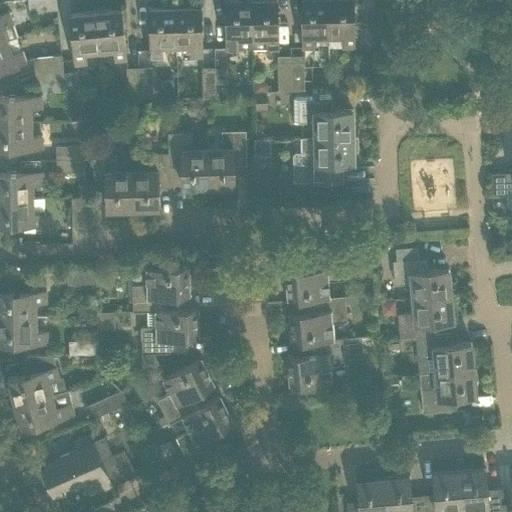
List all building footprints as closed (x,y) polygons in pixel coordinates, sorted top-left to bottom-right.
[(57,8),(56,0),(27,0),(29,11),(57,8)] [(224,0),(226,48),(252,48),(250,0),(224,0)] [(276,0),(250,0),(252,48),(278,47),(276,0)] [(314,37),(328,36),(327,0),(301,0),(302,47),(315,46),(314,37)] [(353,0),(327,0),(328,36),(341,36),(342,46),(354,45),(353,0)] [(201,5),(175,6),(176,46),(189,45),(190,55),(202,55),(201,5)] [(162,46),(176,46),(175,6),(149,6),(150,56),(163,56),(162,46)] [(121,8),(95,11),(99,51),(113,49),(114,59),(126,58),(121,8)] [(0,13),(0,40),(8,38),(3,26),(12,22),(9,11),(0,13)] [(86,52),(99,51),(95,11),(69,13),(74,63),(87,62),(86,52)] [(0,68),(25,60),(17,35),(8,38),(0,40),(0,68)] [(35,69),(63,66),(61,53),(34,56),(35,69)] [(376,88),(375,68),(375,60),(361,60),(362,88),(376,88)] [(278,84),(268,85),(268,90),(278,90),(291,89),(290,63),(290,61),(277,61),(278,84)] [(303,61),(290,61),(290,63),(291,89),(304,89),(303,61)] [(138,66),(138,78),(140,108),(153,105),(150,65),(138,66)] [(63,66),(35,69),(36,82),(64,79),(63,66)] [(215,96),(214,66),(201,67),(201,99),(215,96)] [(227,66),(214,66),(215,96),(228,94),(227,66)] [(252,77),(252,90),(265,90),(265,83),(259,77),(252,77)] [(140,108),(138,78),(125,78),(127,110),(140,108)] [(330,90),(340,89),(340,80),(329,80),(330,90)] [(84,116),(79,89),(66,91),(70,119),(84,116)] [(265,91),(252,91),(253,107),(265,106),(265,91)] [(0,95),(0,121),(32,120),(31,107),(41,106),(41,94),(0,95)] [(314,121),(314,135),(314,136),(353,135),(352,109),(324,109),(323,97),(310,97),(310,95),(297,95),(293,98),(294,121),(314,121)] [(32,134),(32,120),(0,121),(0,147),(42,146),(42,134),(32,134)] [(221,147),(207,147),(208,185),(234,184),(234,164),(233,157),(246,156),(245,136),(245,129),(221,130),(221,147)] [(191,131),(168,132),(168,151),(169,151),(169,158),(180,158),(181,186),(208,185),(207,147),(192,147),(191,131)] [(293,155),(294,181),(342,180),(341,162),(353,161),(353,150),(357,150),(357,136),(353,136),(353,135),(314,136),(314,135),(301,136),(301,151),(296,151),(293,155)] [(56,157),(84,157),(84,143),(55,144),(56,157)] [(146,168),(131,169),(132,207),(159,206),(158,178),(170,178),(169,158),(169,151),(168,151),(146,152),(146,168)] [(106,208),(132,207),(131,169),(116,169),(116,153),(92,154),(93,180),(105,180),(106,208)] [(84,157),(56,157),(56,171),(84,170),(84,157)] [(257,185),(270,185),(270,169),(257,169),(257,185)] [(0,171),(0,197),(34,197),(33,183),(43,183),(42,170),(0,171)] [(86,224),(85,204),(85,195),(71,196),(72,225),(86,224)] [(33,210),(34,197),(0,197),(0,223),(44,222),(43,210),(33,210)] [(381,254),(380,241),(371,242),(373,255),(381,254)] [(411,282),(412,296),(450,293),(448,267),(420,269),(417,245),(395,247),(396,259),(392,259),(395,283),(411,282)] [(286,299),(286,300),(317,298),(319,297),(331,296),(330,295),(328,295),(327,280),(343,279),(341,252),(313,254),(314,268),(284,270),(284,272),(286,271),(286,275),(284,276),(285,287),(287,287),(288,299),(286,299)] [(132,283),(133,309),(146,309),(154,309),(159,309),(158,297),(190,296),(190,294),(188,294),(188,290),(190,290),(189,279),(188,279),(187,267),(189,267),(189,265),(145,267),(145,268),(147,268),(148,283),(132,283)] [(95,282),(95,268),(67,269),(67,283),(95,282)] [(0,290),(0,316),(36,315),(36,302),(46,301),(45,289),(0,290)] [(398,313),(400,335),(415,334),(425,333),(424,322),(453,319),(450,293),(412,296),(414,311),(398,313)] [(346,304),(359,303),(359,294),(345,295),(346,304)] [(290,341),(290,342),(315,340),(319,340),(334,338),(334,337),(332,337),(330,322),(347,321),(345,295),(331,296),(319,297),(317,298),(318,310),(288,312),(288,314),(289,313),(290,317),(288,318),(289,329),(291,329),(292,341),(290,341)] [(141,325),(142,352),(168,351),(167,338),(199,337),(199,336),(197,336),(197,332),(199,332),(199,321),(197,321),(196,309),(198,309),(198,308),(159,309),(154,309),(146,309),(147,325),(141,325)] [(37,329),(36,315),(0,316),(0,342),(47,341),(46,329),(37,329)] [(417,357),(419,374),(473,368),(470,342),(442,344),(441,332),(425,333),(415,334),(417,357)] [(288,384),(288,385),(332,380),(332,379),(330,380),(328,365),(344,363),(342,344),(342,337),(334,338),(319,340),(315,340),(317,352),(285,355),(285,356),(287,356),(288,360),(286,360),(287,372),(289,371),(290,383),(288,384)] [(70,352),(97,352),(97,338),(69,339),(70,352)] [(157,398),(164,412),(168,421),(180,415),(192,409),(186,399),(214,384),(214,383),(212,384),(210,380),(212,380),(207,369),(205,370),(200,359),(201,359),(201,358),(161,378),(162,378),(164,377),(171,391),(157,398)] [(7,377),(14,402),(52,392),(49,379),(58,377),(55,365),(7,377)] [(473,368),(419,374),(420,374),(422,388),(420,388),(422,411),(449,409),(447,396),(476,394),(473,368)] [(74,414),(67,388),(52,392),(14,402),(20,427),(68,415),(74,414)] [(90,418),(117,406),(126,402),(120,388),(84,405),(90,418)] [(176,435),(188,460),(211,448),(205,436),(233,422),(233,421),(231,422),(229,418),(231,417),(226,407),(224,408),(219,397),(220,396),(220,395),(192,409),(180,415),(181,416),(183,415),(190,428),(176,435)] [(126,402),(117,406),(125,423),(134,418),(126,402)] [(168,421),(164,412),(153,418),(158,426),(168,421)] [(387,425),(387,435),(397,434),(396,424),(387,425)] [(93,440),(89,442),(86,433),(73,439),(76,448),(40,464),(55,495),(83,482),(88,495),(135,474),(123,447),(101,457),(93,440)] [(485,468),(459,470),(462,508),(477,507),(477,511),(500,511),(499,495),(487,496),(485,468)] [(435,501),(423,502),(424,511),(447,511),(447,509),(462,508),(459,470),(433,472),(435,501)] [(409,474),(383,477),(385,511),(424,511),(423,502),(412,503),(409,474)] [(385,511),(383,477),(357,479),(359,507),(347,508),(347,511),(385,511)] [(511,510),(500,511),(511,511),(511,481),(509,481),(511,510)] [(304,511),(305,490),(278,490),(277,511),(304,511)]
